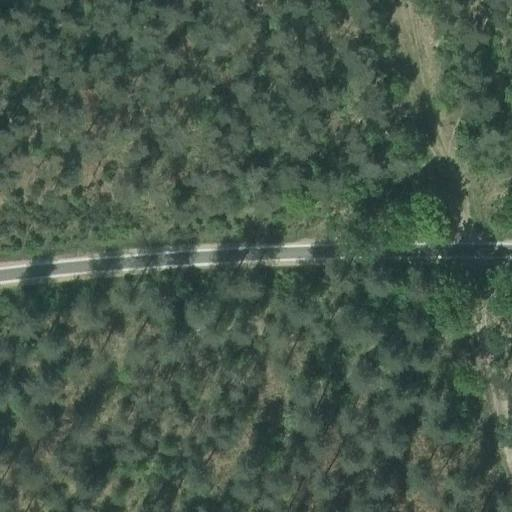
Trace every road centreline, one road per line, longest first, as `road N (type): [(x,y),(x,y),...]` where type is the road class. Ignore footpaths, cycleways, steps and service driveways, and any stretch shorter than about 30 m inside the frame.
road 1 (unclassified): [(511,250),(336,250),(0,277)]
road 2 (track): [(511,451),(461,250)]
road 3 (track): [(396,0),(438,157)]
